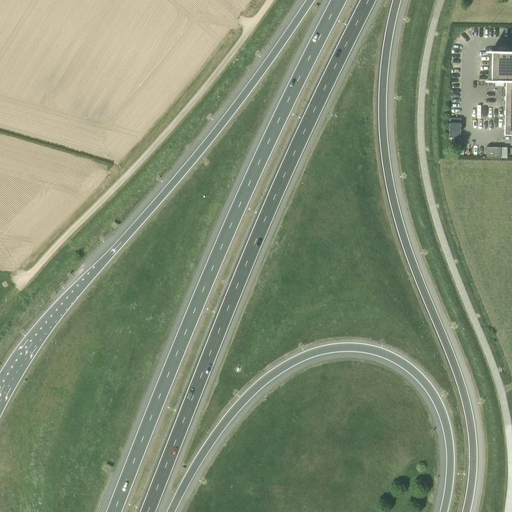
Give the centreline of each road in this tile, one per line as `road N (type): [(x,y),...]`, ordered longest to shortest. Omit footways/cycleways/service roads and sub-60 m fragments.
road 1 (motorway): [(339,0),(232,218),(113,511)]
road 2 (motorway): [(148,511),(261,230),(367,0)]
road 3 (motorway): [(466,511),(470,418),(389,187),(381,88),(397,0)]
road 4 (motorway): [(309,0),(224,120),(52,318),(0,393)]
road 5 (motorway): [(171,511),(209,444),(252,391),(297,359),(340,348),(400,362),(435,399),(449,447),(443,511)]
